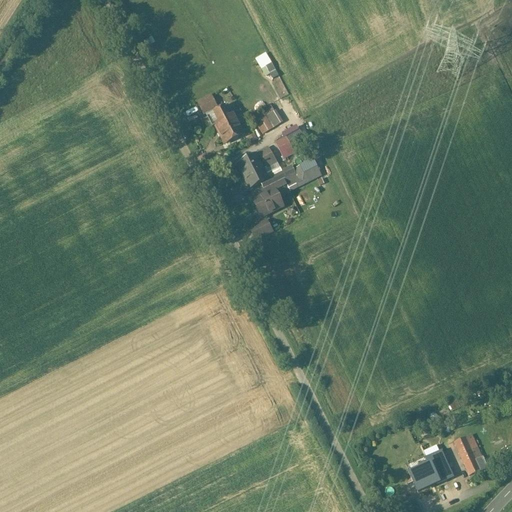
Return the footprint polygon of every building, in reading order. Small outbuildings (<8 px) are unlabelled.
[(146,46),(154,43),(152,37),(144,40),(146,46)] [(259,62),(264,75),(275,71),(269,58),(259,62)] [(210,97),(198,103),(204,115),(216,109),(210,97)] [(252,116),(261,134),(282,123),(272,105),(252,116)] [(241,136),(226,108),(209,117),(214,127),(217,126),(226,144),(241,136)] [(281,158),(306,148),(299,130),(274,140),(281,158)] [(255,155),(237,165),(249,189),(260,184),(268,180),(255,155)] [(268,180),(260,184),(262,183),(265,189),(283,180),(280,173),(268,180)] [(283,180),(265,189),(252,195),(264,217),(283,207),(275,192),(286,186),(283,180)] [(266,221),(250,229),(256,241),(272,233),(266,221)] [(471,437),(466,440),(454,445),(463,465),(475,460),(475,459),(480,457),(471,437)] [(441,453),(426,460),(425,457),(405,466),(418,492),(437,484),(438,485),(452,478),(441,453)]
